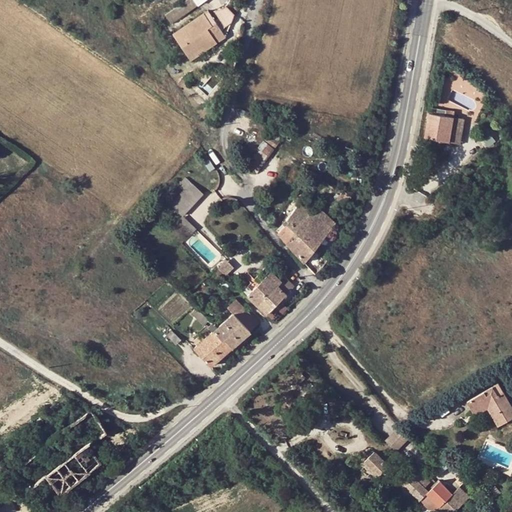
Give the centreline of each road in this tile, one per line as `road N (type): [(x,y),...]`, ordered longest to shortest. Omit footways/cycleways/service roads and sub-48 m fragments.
road 1 (secondary): [(426,0),(394,168),(339,281),(78,511)]
road 2 (track): [(219,395),(335,511)]
road 3 (unknown): [(222,159),(316,286)]
